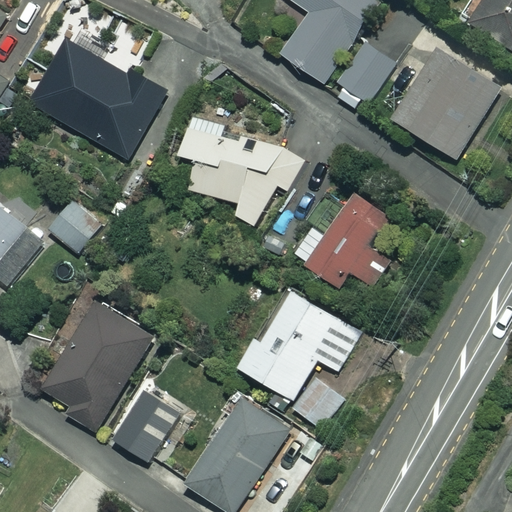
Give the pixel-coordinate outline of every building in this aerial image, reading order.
[(339,98),(357,111),(365,100),(371,105),(396,67),(360,43),(384,4),(377,0),(291,0),(313,14),(285,57),(334,89),(339,83),(346,88),(339,98)] [(511,0),(478,0),(477,3),(485,7),(474,25),(511,48),(511,0)] [(0,31),(10,17),(0,10),(0,31)] [(131,78),(70,43),(34,105),(129,160),(168,93),(134,73),(131,78)] [(504,92),(444,52),(399,121),(458,160),(504,92)] [(200,160),(191,186),(242,203),(236,219),(264,228),(277,186),(294,192),(307,155),(197,119),(185,156),(200,160)] [(28,229),(41,212),(17,194),(4,211),(0,208),(0,282),(7,288),(43,240),(28,229)] [(397,261),(376,249),(396,215),(360,194),(352,208),(332,197),(297,258),(348,288),(356,274),(381,289),(397,261)] [(104,226),(76,203),(51,233),(79,256),(104,226)] [(129,285),(113,271),(96,290),(112,304),(129,285)] [(74,409),(69,415),(93,432),(157,338),(86,290),(22,383),(43,398),(48,391),(74,409)] [(321,364),(337,374),(362,335),(300,297),(268,347),(261,343),(246,367),(298,400),(321,364)] [(347,397),(322,377),(297,410),(322,430),(347,397)] [(235,390),(218,379),(197,413),(214,423),(235,390)] [(151,464),(192,411),(158,384),(116,438),(151,464)] [(236,511),(294,432),(251,401),(190,485),(227,511),(236,511)] [(85,467),(72,484),(60,474),(49,487),(61,497),(48,511),(92,511),(112,489),(85,467)]
